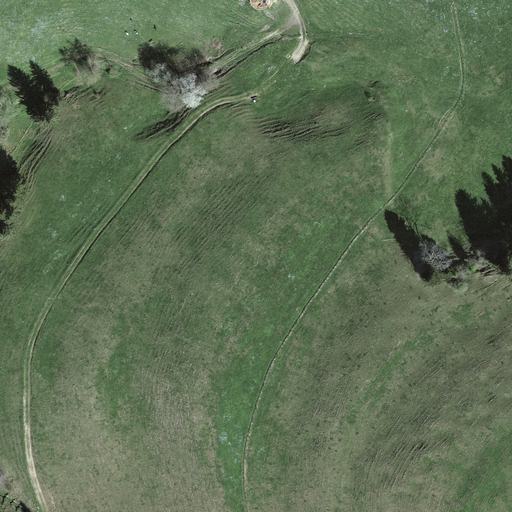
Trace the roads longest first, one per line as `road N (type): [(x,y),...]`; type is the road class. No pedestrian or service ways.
road 1 (track): [(300,19),(300,44),(286,67),(255,92),(210,105),(169,142),(41,316),(25,384),(31,471),(45,511)]
road 2 (track): [(147,77),(198,76),(300,19),(291,0)]
